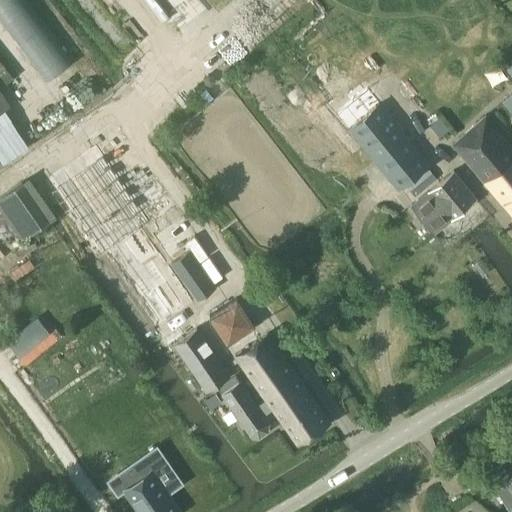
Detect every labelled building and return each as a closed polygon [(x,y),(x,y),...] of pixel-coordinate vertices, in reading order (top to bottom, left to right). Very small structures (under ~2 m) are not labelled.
[(428,163),(379,103),(350,127),(398,187),(428,163)] [(511,146),(486,115),(453,144),(479,173),(483,178),(511,212),(511,146)] [(108,124),(87,138),(92,146),(95,143),(148,219),(154,228),(150,231),(154,236),(173,223),(167,214),(177,207),(155,176),(154,177),(119,127),(113,132),(108,124)] [(92,146),(44,179),(97,255),(103,251),(168,345),(172,343),(205,390),(215,384),(229,374),(196,327),(195,327),(182,308),(193,300),(140,224),(148,219),(95,143),(92,146)] [(421,215),(424,219),(435,232),(452,218),(477,198),(476,197),(476,198),(454,170),(442,179),(412,204),(421,215)] [(0,195),(0,205),(23,239),(31,233),(49,220),(31,194),(22,181),(0,195)] [(173,223),(154,236),(195,298),(226,277),(184,216),(173,223)] [(236,296),(208,315),(228,343),(256,324),(236,296)] [(267,331),(235,353),(266,398),(261,401),(267,410),(272,407),(296,441),(328,420),(267,331)] [(229,374),(215,384),(238,418),(236,419),(241,427),(244,425),(250,434),(259,435),(267,430),(268,421),(262,414),(267,410),(261,401),(256,405),(233,371),(229,374)] [(141,475),(129,482),(145,511),(178,511),(183,510),(168,482),(183,474),(166,444),(134,461),(141,475)]
